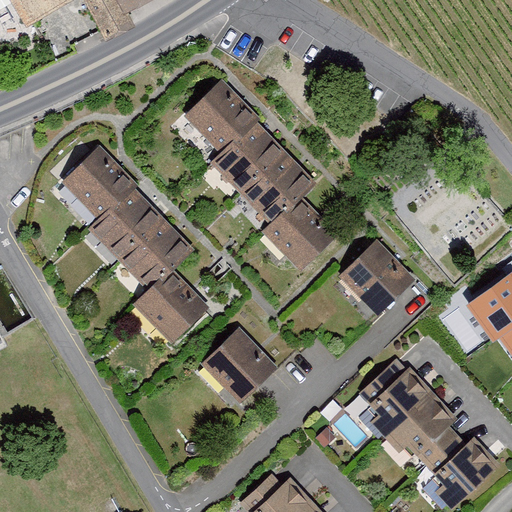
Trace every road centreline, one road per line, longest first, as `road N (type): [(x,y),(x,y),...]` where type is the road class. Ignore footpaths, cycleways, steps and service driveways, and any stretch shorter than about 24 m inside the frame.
road 1 (residential): [(0,232),(167,511)]
road 2 (residential): [(190,511),(419,297)]
road 3 (residential): [(281,0),(457,103),(511,162)]
road 4 (secondary): [(0,110),(125,52),(209,0)]
road 5 (residential): [(421,351),(511,445)]
